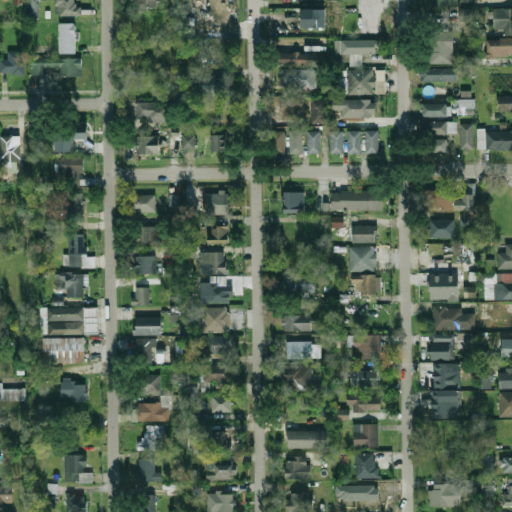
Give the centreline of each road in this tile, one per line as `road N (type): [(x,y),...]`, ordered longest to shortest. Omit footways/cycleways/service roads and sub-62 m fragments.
road 1 (residential): [(406,511),(400,0)]
road 2 (residential): [(114,511),(108,0)]
road 3 (residential): [(259,511),(255,0)]
road 4 (residential): [(111,174),(511,170)]
